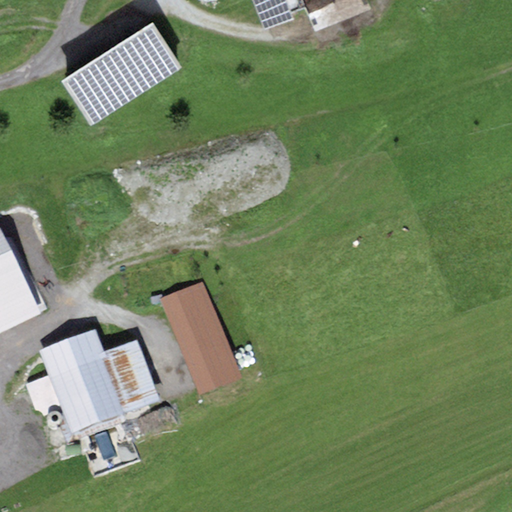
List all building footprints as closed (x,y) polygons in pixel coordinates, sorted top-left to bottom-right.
[(269,0),(285,34),(320,18),(311,0),(269,0)] [(153,22),(61,83),(92,130),(184,69),(153,22)] [(0,227),(0,332),(41,314),(0,227)] [(212,293),(170,303),(218,399),(256,380),(212,293)] [(115,335),(53,361),(60,378),(42,386),(67,445),(174,402),(151,346),(124,357),(115,335)]
